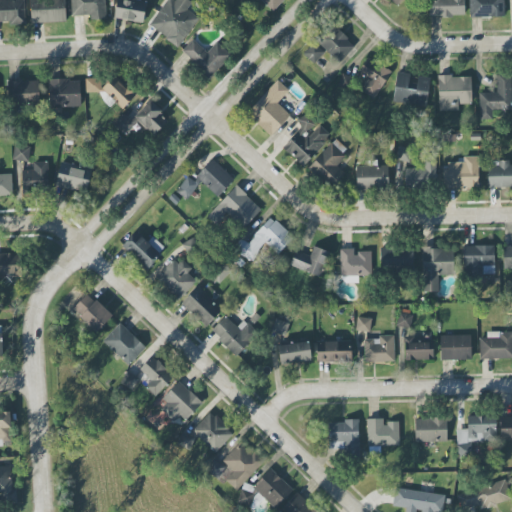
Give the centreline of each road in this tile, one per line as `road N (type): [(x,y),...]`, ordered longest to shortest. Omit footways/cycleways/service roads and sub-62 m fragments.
road 1 (residential): [(319,0),(56,286),(37,326),(44,511)]
road 2 (residential): [(0,53),(120,47),(145,55),(321,213),(511,215)]
road 3 (residential): [(0,223),(58,233),(84,253),(365,511)]
road 4 (residential): [(511,389),(313,394),(294,399),(271,426)]
road 5 (residential): [(352,0),(410,44),(511,44)]
